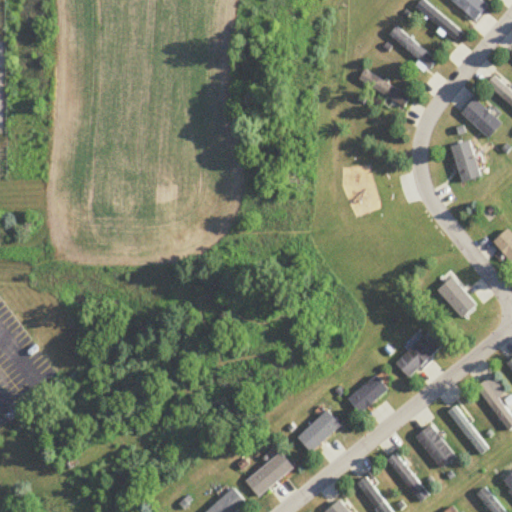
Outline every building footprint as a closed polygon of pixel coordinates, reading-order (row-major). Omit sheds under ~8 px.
[(488,10),(478,0),(451,0),(474,24),(488,10)] [(464,36),(422,1),(415,9),(457,44),(464,36)] [(438,63),(395,29),(389,37),(431,71),(438,63)] [(505,127),(477,99),(463,113),(491,141),(505,127)] [(454,147),(463,185),(482,180),(473,143),(454,147)] [(496,245),(511,261),(511,234),(509,232),(496,245)] [(445,347),(431,333),(397,366),(411,380),(445,347)] [(391,394),(380,378),(349,399),(360,415),(391,394)] [(511,410),(511,401),(496,378),(488,383),(508,413),(511,410)] [(450,414),(482,459),(490,453),(458,408),(450,414)] [(444,472),(459,459),(432,427),(417,440),(444,472)] [(388,463),(423,505),(432,498),(397,456),(388,463)] [(359,485),(378,511),(391,511),(368,479),(359,485)] [(208,511),(238,511),(247,504),(233,489),(208,511)] [(506,511),(486,489),(477,497),(490,511),(506,511)]
